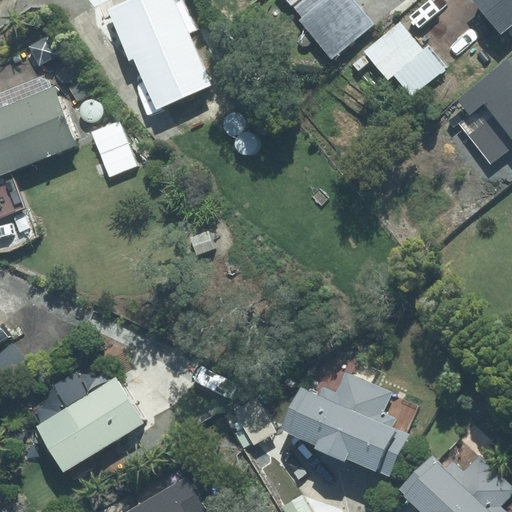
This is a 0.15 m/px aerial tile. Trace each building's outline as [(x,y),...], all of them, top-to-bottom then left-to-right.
[(185,0),(140,0),(122,10),(147,59),(153,56),(180,110),(228,85),(185,0)] [(386,25),(364,0),(334,0),(312,19),(345,59),(386,25)] [(511,0),(498,0),(511,15),(511,0)] [(408,22),(362,65),(366,70),(379,58),(400,80),(406,75),(425,95),(455,68),(436,48),(434,49),(408,22)] [(478,29),(465,41),(483,60),(496,47),(478,29)] [(511,67),(473,99),(486,114),(502,102),(511,114),(511,67)] [(100,143),(83,100),(93,97),(86,80),(63,89),(58,75),(0,98),(0,221),(1,224),(40,208),(26,172),(100,143)] [(0,342),(16,330),(0,310),(0,342)] [(19,344),(0,361),(0,377),(8,386),(35,361),(19,344)] [(318,388),(302,428),(316,434),(317,431),(341,441),(333,461),(346,467),(381,381),(358,372),(350,391),(338,386),(334,395),(318,388)] [(137,376),(59,424),(88,470),(166,421),(137,376)] [(417,436),(420,429),(416,427),(418,422),(397,413),(406,392),(381,381),(346,467),(358,471),(366,452),(403,468),(400,473),(410,477),(425,440),(417,436)] [(454,511),(473,511),(509,471),(494,457),(478,476),(463,462),(459,466),(449,457),(424,485),(454,511)] [(511,511),(511,473),(509,471),(473,511),(511,511)] [(229,511),(208,475),(154,508),(156,511),(229,511)]
